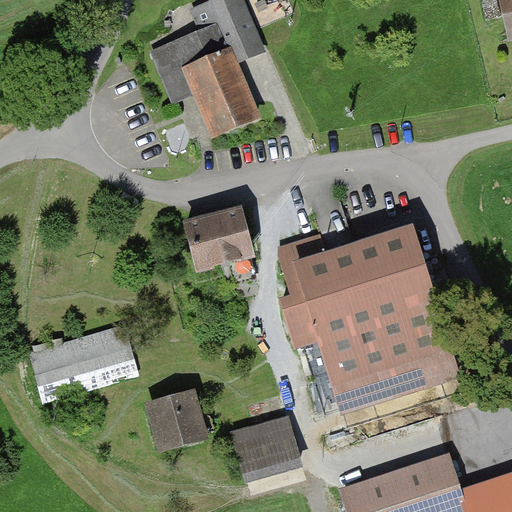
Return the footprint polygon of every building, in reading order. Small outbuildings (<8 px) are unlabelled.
[(201,32),(154,52),(174,97),(195,88),(215,135),(258,117),(234,62),(262,50),(240,0),(226,0),(194,14),(201,32)] [(511,0),(497,0),(508,46),(511,45),(511,0)] [(243,209),(186,225),(199,279),(259,263),(243,209)] [(466,379),(418,228),(296,267),(345,418),(466,379)] [(30,354),(45,407),(141,379),(127,327),(30,354)] [(211,444),(198,394),(147,407),(161,458),(211,444)] [(306,471),(291,419),(232,436),(247,488),(306,471)] [(467,511),(449,457),(338,493),(344,511),(467,511)]
